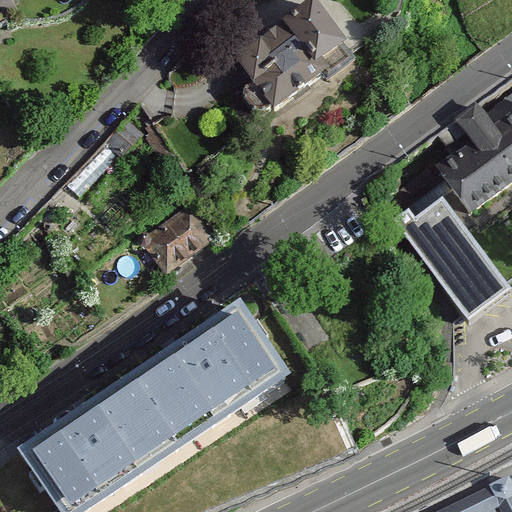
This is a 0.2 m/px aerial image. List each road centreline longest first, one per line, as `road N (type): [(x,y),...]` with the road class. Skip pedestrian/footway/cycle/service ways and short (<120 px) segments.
road 1 (tertiary): [(0,415),(219,274),(511,53)]
road 2 (residential): [(0,221),(189,0)]
road 3 (primary): [(511,412),(313,511)]
